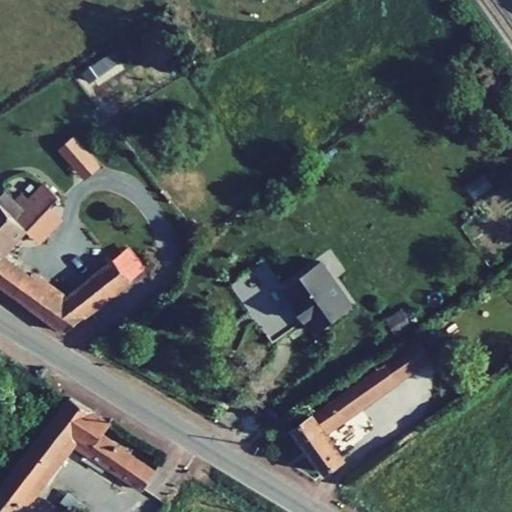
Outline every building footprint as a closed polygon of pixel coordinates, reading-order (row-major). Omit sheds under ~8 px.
[(30,208),(12,192),(0,204),(0,277),(5,282),(74,334),(134,287),(116,265),(70,306),(30,277),(12,257),(65,202),(51,185),(30,208)] [(347,326),(315,282),(278,308),(290,324),(288,326),(299,340),(301,339),(311,353),(347,326)] [(445,371),(427,346),(402,364),(395,370),(398,375),(410,391),(413,395),(445,371)] [(410,391),(398,375),(296,449),(326,491),(360,466),(341,441),(410,391)] [(112,434),(71,408),(0,496),(0,511),(24,511),(72,453),(144,501),(158,483),(104,445),(112,434)]
